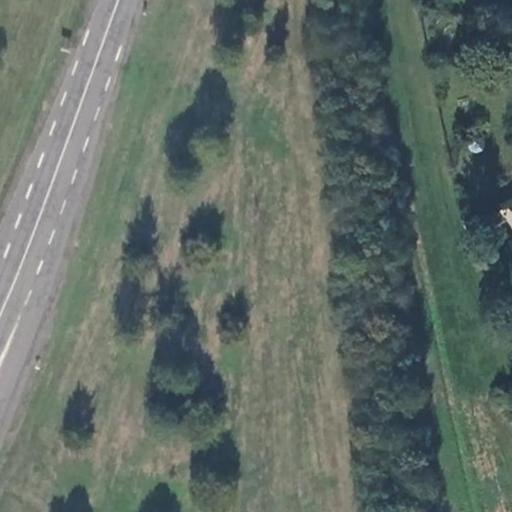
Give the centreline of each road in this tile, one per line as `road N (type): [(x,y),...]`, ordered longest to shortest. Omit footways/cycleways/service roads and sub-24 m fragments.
road 1 (primary): [(0,394),(25,325),(50,187)]
road 2 (unclassified): [(117,0),(50,187)]
road 3 (primary): [(50,187),(0,312)]
